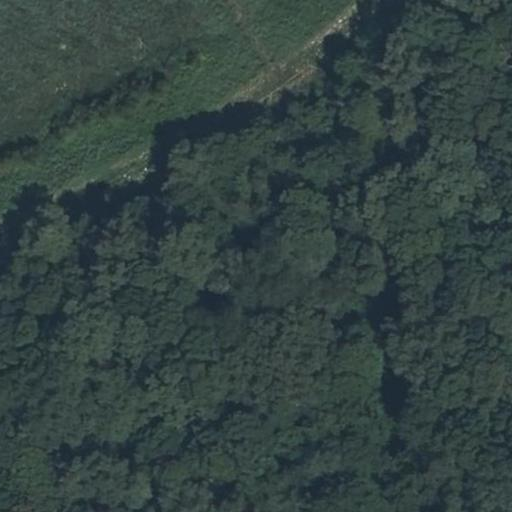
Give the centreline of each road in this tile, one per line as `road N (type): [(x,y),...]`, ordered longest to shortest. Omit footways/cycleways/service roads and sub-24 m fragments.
road 1 (track): [(0,247),(451,14),(460,0)]
road 2 (track): [(511,273),(410,176),(511,87)]
